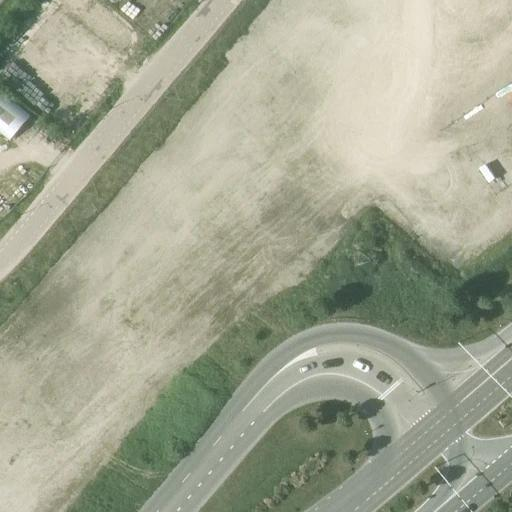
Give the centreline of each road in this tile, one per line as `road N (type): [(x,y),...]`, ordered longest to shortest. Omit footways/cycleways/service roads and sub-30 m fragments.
road 1 (unclassified): [(163,511),(278,377),(313,353),(375,353),(404,369),(442,416)]
road 2 (unclassified): [(224,0),(0,263)]
road 3 (secondary): [(442,416),(334,511)]
